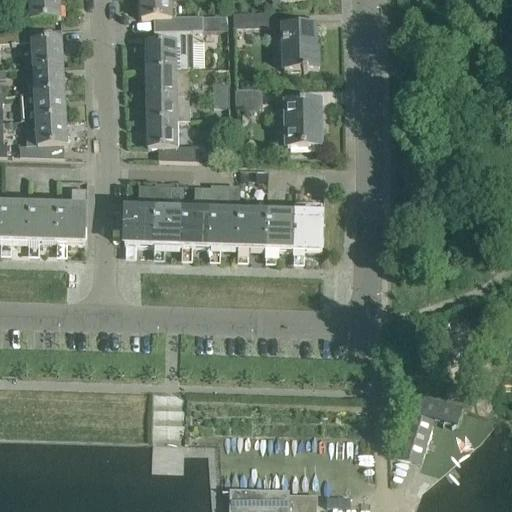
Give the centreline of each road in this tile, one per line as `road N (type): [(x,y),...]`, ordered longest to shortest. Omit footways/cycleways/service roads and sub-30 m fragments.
road 1 (residential): [(106,319),(339,327),(363,320),(370,176),(365,0)]
road 2 (residential): [(106,319),(100,0)]
